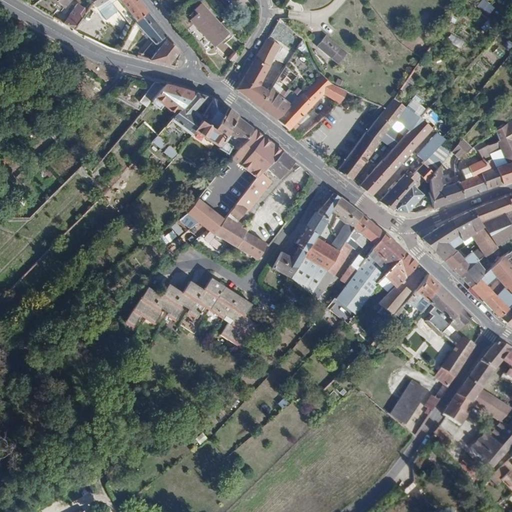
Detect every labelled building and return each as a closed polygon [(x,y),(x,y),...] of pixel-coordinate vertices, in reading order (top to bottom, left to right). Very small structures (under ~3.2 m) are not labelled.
[(55,0),(45,0),(53,6),(55,4),(60,9),(62,6),(55,0)] [(78,0),(73,7),(82,14),(91,1),(89,0),(78,0)] [(89,0),(91,1),(105,19),(117,10),(132,28),(134,24),(133,23),(135,21),(146,11),(137,0),(89,0)] [(204,35),(217,23),(211,16),(199,3),(192,10),(195,13),(189,19),(197,28),(204,35)] [(73,7),(61,22),(71,28),(82,14),(73,7)] [(137,27),(153,42),(155,44),(156,43),(164,34),(146,11),(135,21),(133,23),(134,24),(137,27)] [(226,34),(217,23),(204,35),(213,45),(226,34)] [(132,28),(127,40),(133,42),(137,33),(135,31),(132,28)] [(341,40),(325,29),(317,40),(333,52),(341,40)] [(160,47),(152,60),(169,65),(177,52),(164,34),(156,43),(160,47)] [(279,45),(265,38),(235,89),(247,98),(255,85),(279,45)] [(289,50),(281,46),(273,59),(280,64),(289,50)] [(213,74),(218,78),(226,67),(220,63),(213,74)] [(306,84),(284,65),(275,78),(295,96),(306,84)] [(338,103),(346,90),(330,84),(319,75),(289,106),(275,119),(286,130),(322,93),(338,103)] [(172,113),(194,93),(176,89),(153,82),(138,101),(144,106),(150,100),(148,104),(148,105),(149,108),(156,111),(157,111),(158,110),(160,107),(172,113)] [(253,102),(257,106),(271,85),(269,84),(267,86),(264,84),(262,87),(253,102)] [(255,85),(247,98),(253,102),(262,87),(255,85)] [(272,117),(285,103),(276,96),(277,94),(270,89),(272,86),(271,85),(257,106),(272,117)] [(192,131),(200,120),(199,119),(200,117),(191,111),(204,96),(194,93),(172,113),(168,117),(169,118),(155,133),(163,139),(177,124),(190,134),(192,131)] [(418,116),(392,98),(367,132),(366,131),(359,140),(335,170),(350,180),(377,143),(375,142),(379,137),(395,118),(408,128),(418,116)] [(219,103),(212,99),(200,117),(199,119),(200,120),(206,124),(219,103)] [(225,107),(219,103),(206,124),(212,128),(225,107)] [(275,119),(289,106),(285,103),(272,117),(275,119)] [(236,116),(225,107),(212,128),(206,124),(200,120),(192,131),(212,143),(217,146),(216,148),(224,153),(228,146),(229,145),(222,141),(227,133),(226,133),(236,116)] [(427,128),(419,115),(418,116),(408,128),(391,148),(357,186),(363,190),(369,194),(427,128)] [(252,130),(236,116),(226,133),(227,133),(242,143),(252,130)] [(391,148),(408,128),(395,118),(379,137),(391,148)] [(456,140),(468,147),(489,133),(482,122),(475,118),(456,140)] [(505,163),(511,174),(511,137),(504,124),(493,131),(497,141),(494,142),(498,151),(505,163)] [(192,131),(190,134),(189,136),(209,148),(212,143),(192,131)] [(439,139),(433,133),(413,155),(419,161),(439,139)] [(165,143),(157,137),(153,141),(161,148),(165,143)] [(455,156),(468,147),(456,140),(446,155),(455,156)] [(475,150),(480,157),(498,151),(494,142),(475,150)] [(172,160),(179,153),(178,152),(177,153),(168,145),(162,152),(172,160)] [(291,161),(280,152),(263,169),(277,179),(291,161)] [(460,168),(464,179),(469,194),(479,191),(484,189),(480,172),(488,169),(481,158),(472,164),(460,168)] [(462,197),(457,181),(454,173),(454,163),(450,160),(448,164),(448,178),(451,183),(441,187),(434,180),(441,177),(436,172),(431,178),(428,184),(428,186),(428,192),(426,192),(432,209),(448,203),(462,197)] [(494,166),(500,183),(507,181),(511,178),(511,174),(505,163),(494,166)] [(423,187),(428,186),(428,184),(431,178),(419,164),(412,171),(423,187)] [(480,172),(484,189),(500,183),(494,166),(488,169),(480,172)] [(412,189),(413,189),(421,184),(412,171),(405,179),(410,183),(408,185),(412,189)] [(224,217),(211,233),(254,260),(264,243),(244,231),(248,225),(242,222),(240,225),(235,220),(244,209),(246,211),(269,182),(259,173),(224,217)] [(400,174),(377,201),(380,203),(390,211),(393,211),(412,189),(408,185),(410,183),(405,179),(400,174)] [(464,179),(457,181),(462,197),(469,194),(464,179)] [(393,211),(404,212),(419,195),(413,189),(412,189),(393,211)] [(337,197),(328,191),(322,199),(325,202),(317,212),(313,215),(309,223),(294,245),(297,247),(290,260),(279,253),(270,269),(288,278),(296,264),(312,238),(315,234),(320,226),(324,220),(325,219),(324,218),(329,210),(337,197)] [(185,212),(211,233),(224,217),(198,196),(185,212)] [(506,196),(472,209),(480,222),(503,212),(511,209),(507,199),(506,196)] [(344,203),(337,197),(329,210),(336,215),(344,203)] [(359,215),(344,203),(336,215),(344,222),(346,223),(351,227),(359,215)] [(461,214),(449,220),(460,239),(461,239),(461,240),(462,241),(462,243),(462,244),(461,246),(472,239),(469,234),(482,226),(480,222),(472,209),(461,214)] [(495,247),(511,237),(511,229),(503,212),(480,222),(482,226),(495,247)] [(376,229),(359,215),(351,227),(352,228),(356,231),(362,236),(363,237),(367,240),(376,229)] [(449,220),(420,238),(442,260),(454,251),(447,245),(453,240),(455,243),(460,239),(449,220)] [(352,228),(351,227),(346,223),(344,222),(327,247),(336,252),(344,240),(352,228)] [(480,252),(482,256),(483,257),(495,248),(495,247),(482,226),(469,234),(472,239),(480,252)] [(373,245),(382,233),(376,229),(367,240),(373,245)] [(362,236),(356,231),(352,235),(360,241),(363,237),(362,236)] [(402,252),(382,233),(373,245),(362,259),(354,270),(326,308),(343,322),(346,325),(375,286),(373,284),(381,275),(402,252)] [(296,264),(288,278),(308,293),(314,285),(323,271),(330,261),(336,252),(327,247),(312,238),(296,264)] [(344,240),(336,252),(330,261),(323,271),(331,275),(351,245),(344,240)] [(454,251),(442,260),(450,268),(461,259),(454,251)] [(409,259),(402,252),(381,275),(392,286),(376,303),(380,306),(390,315),(407,291),(397,282),(415,264),(409,259)] [(461,259),(450,268),(457,275),(476,262),(482,256),(480,252),(475,256),(471,252),(461,259)] [(354,270),(362,259),(356,255),(348,265),(354,270)] [(468,287),(497,316),(511,300),(511,268),(500,257),(483,273),(468,287)] [(457,275),(468,287),(483,273),(476,262),(457,275)] [(331,275),(323,271),(314,285),(321,290),(331,275)] [(440,289),(425,274),(415,288),(413,291),(404,301),(412,308),(420,297),(428,302),(440,289)] [(211,311),(218,316),(228,322),(220,334),(242,348),(257,325),(251,320),(250,322),(242,317),(250,305),(243,300),(245,297),(232,289),(230,292),(224,287),(226,284),(220,281),(218,284),(209,279),(203,289),(197,286),(196,287),(189,282),(182,292),(176,289),(176,290),(168,285),(161,296),(155,292),(154,294),(147,289),(127,320),(135,325),(142,313),(156,321),(161,312),(159,311),(162,307),(177,317),(183,309),(180,308),(182,304),(190,309),(188,313),(196,318),(203,306),(205,303),(211,306),(209,310),(211,311)] [(446,325),(459,308),(440,289),(428,302),(428,303),(432,306),(426,313),(431,315),(426,320),(440,333),(440,332),(447,326),(446,325)] [(511,300),(497,316),(509,327),(511,323),(511,300)] [(384,321),(390,315),(380,306),(375,313),(376,314),(384,321)] [(460,307),(459,308),(446,325),(447,326),(454,331),(468,317),(469,316),(460,307)] [(218,316),(211,311),(207,317),(215,321),(218,316)] [(454,331),(447,326),(440,332),(447,339),(454,332),(454,331)] [(358,336),(369,345),(371,341),(361,332),(358,336)] [(371,341),(369,345),(372,348),(382,336),(378,333),(371,341)] [(472,345),(461,337),(432,377),(433,378),(442,384),(446,387),(473,346),(472,345)] [(488,350),(455,396),(472,406),(499,423),(499,422),(507,410),(480,389),(489,378),(502,361),(510,350),(508,348),(495,342),(492,346),(488,350)] [(397,351),(392,347),(359,384),(364,388),(397,351)] [(511,358),(511,352),(510,350),(502,361),(507,365),(511,358)] [(407,418),(425,390),(412,382),(389,415),(404,425),(408,419),(407,418)] [(427,391),(425,390),(407,418),(408,419),(427,391)] [(429,414),(438,400),(434,396),(432,395),(423,409),(429,414)] [(462,415),(469,405),(455,396),(441,415),(445,418),(458,426),(465,417),(462,415)] [(472,406),(469,405),(462,415),(465,417),(472,406)] [(511,413),(507,410),(499,422),(505,428),(511,419),(511,413)] [(511,433),(505,428),(499,422),(499,423),(488,433),(485,431),(468,449),(489,469),(511,444),(511,433)] [(445,444),(450,440),(438,428),(433,433),(445,444)] [(511,477),(507,473),(508,472),(502,464),(492,473),(495,476),(497,478),(498,480),(499,481),(510,492),(511,493),(511,477)] [(492,473),(487,476),(494,483),(498,480),(497,478),(495,476),(492,473)]
